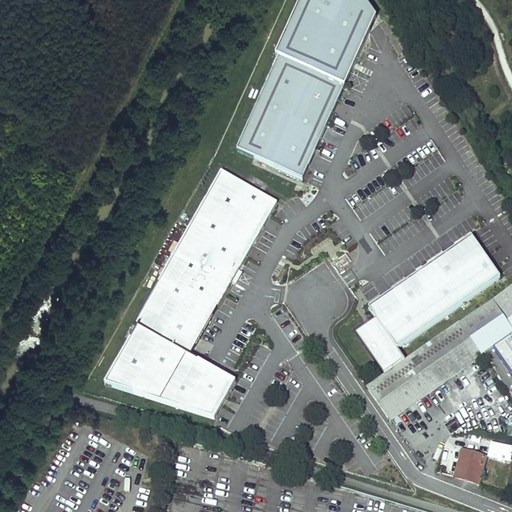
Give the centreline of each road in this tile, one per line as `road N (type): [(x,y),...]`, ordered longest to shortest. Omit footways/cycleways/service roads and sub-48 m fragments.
road 1 (track): [(0,319),(177,0)]
road 2 (residential): [(503,511),(413,474),(324,345),(316,299)]
